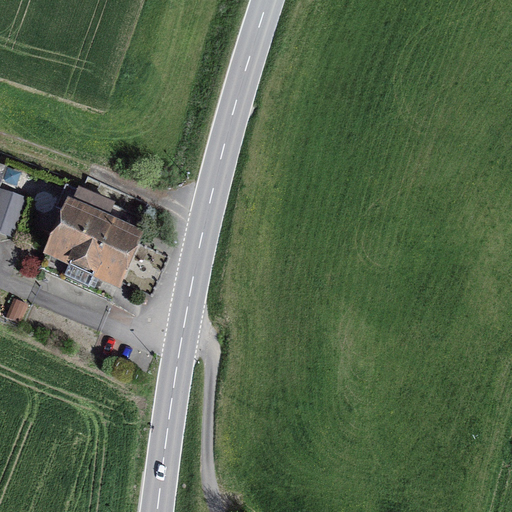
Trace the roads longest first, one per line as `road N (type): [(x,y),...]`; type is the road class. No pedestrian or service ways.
road 1 (primary): [(184,321),(267,0)]
road 2 (unclassified): [(217,511),(207,457),(209,356),(184,321)]
road 3 (primary): [(157,511),(184,321)]
